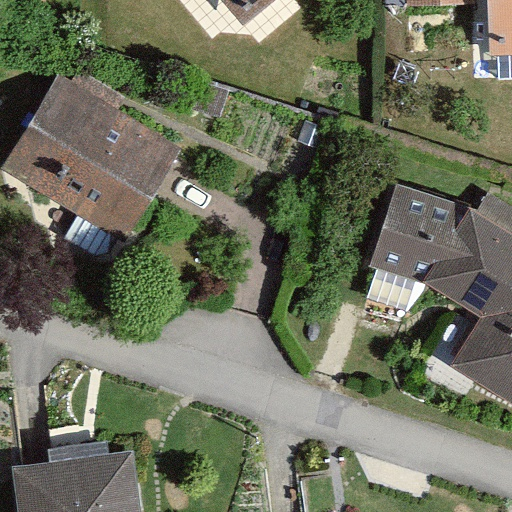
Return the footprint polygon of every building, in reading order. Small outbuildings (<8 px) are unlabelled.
[(228,0),(243,17),(263,0),(228,0)] [(511,46),(511,0),(489,0),(491,47),(511,46)] [(56,71),(3,157),(126,232),(179,147),(56,71)] [(481,311),(453,357),(511,393),(511,224),(470,196),(396,176),(370,258),(430,278),(481,311)] [(140,511),(133,443),(13,458),(19,511),(140,511)]
